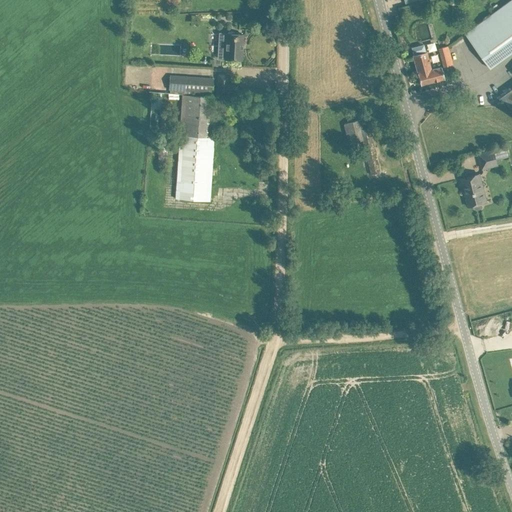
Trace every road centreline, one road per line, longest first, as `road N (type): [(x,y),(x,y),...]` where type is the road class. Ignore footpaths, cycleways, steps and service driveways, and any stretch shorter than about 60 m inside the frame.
road 1 (unclassified): [(511,487),(378,0)]
road 2 (track): [(282,91),(271,341),(216,511)]
road 3 (track): [(271,341),(463,328)]
